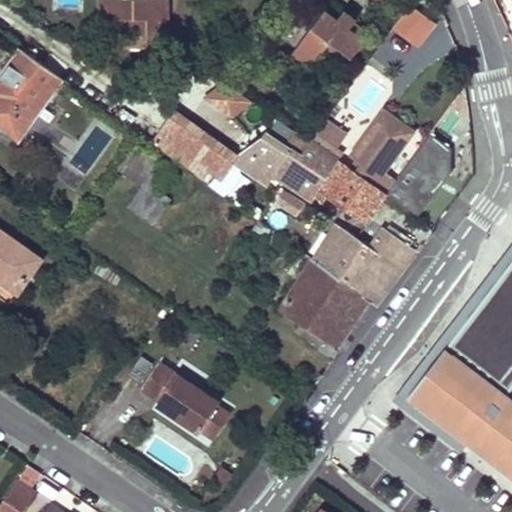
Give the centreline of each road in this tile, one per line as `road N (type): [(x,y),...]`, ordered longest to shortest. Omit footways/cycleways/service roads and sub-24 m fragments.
road 1 (residential): [(268,511),(490,211),(509,165),(505,123)]
road 2 (unknown): [(0,12),(127,85),(217,96)]
road 3 (residential): [(0,408),(151,511)]
road 4 (residential): [(505,123),(466,0)]
